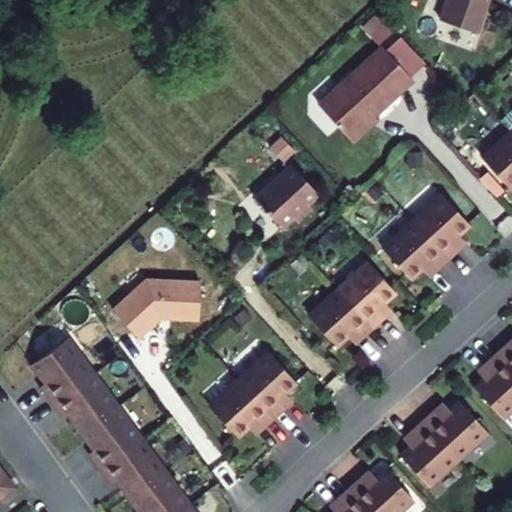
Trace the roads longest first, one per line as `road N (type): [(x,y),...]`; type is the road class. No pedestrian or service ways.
road 1 (residential): [(267,511),(511,280)]
road 2 (unknown): [(156,342),(153,384),(249,511)]
road 3 (unknown): [(408,116),(511,238)]
road 4 (residential): [(74,511),(0,410)]
